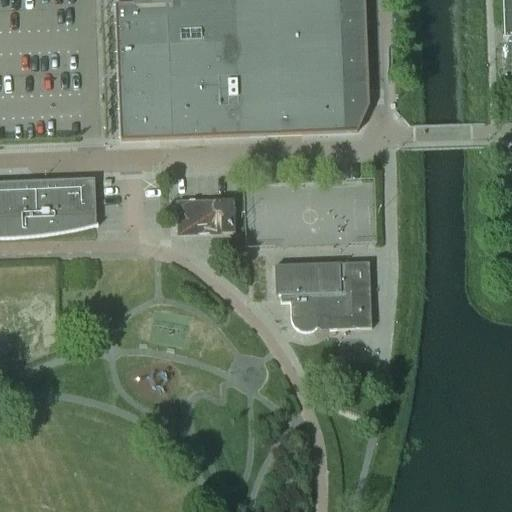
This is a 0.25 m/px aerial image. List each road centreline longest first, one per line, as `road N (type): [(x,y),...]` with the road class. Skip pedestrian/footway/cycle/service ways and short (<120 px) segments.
road 1 (residential): [(0,166),(363,153),(388,140)]
road 2 (residential): [(388,140),(384,0)]
road 3 (residential): [(511,135),(388,140)]
